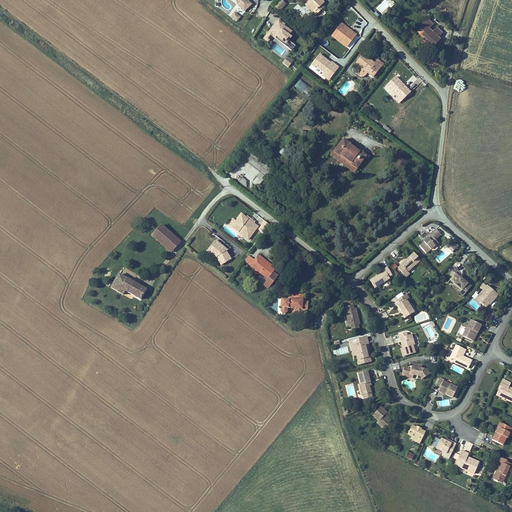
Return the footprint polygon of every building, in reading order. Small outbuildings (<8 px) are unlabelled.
[(251,4),(247,0),(243,0),(238,6),(244,12),(248,8),(251,4)] [(280,10),(285,4),(280,0),(276,6),(280,10)] [(321,0),(309,0),(310,0),(307,3),(316,11),(322,5),(324,3),(321,0)] [(316,11),(307,3),(305,5),(316,15),(324,7),(322,5),(316,11)] [(439,37),(443,33),(437,27),(433,32),(430,28),(434,24),(428,19),(420,28),(425,32),(423,35),(429,41),(426,44),(431,49),(441,39),(439,37)] [(289,35),(291,32),(284,26),(284,24),(278,20),(273,27),(276,29),(273,32),(271,30),(264,38),(265,40),(267,41),(268,41),(272,36),(275,39),(279,38),(286,44),(284,45),(292,51),(295,46),(288,41),(291,37),(289,35)] [(349,30),(341,23),(340,25),(355,37),(356,35),(349,30)] [(355,37),(340,25),(333,34),(348,46),(355,37)] [(348,46),(333,34),(332,35),(347,47),(348,46)] [(373,77),(382,65),(376,61),(374,64),(363,55),(356,63),(368,73),(373,77)] [(308,67),(312,61),(308,57),(303,63),(308,67)] [(288,68),(291,63),(292,60),(290,59),(287,63),(284,60),(282,63),(288,68)] [(312,61),(308,67),(318,74),(322,68),(312,61)] [(402,84),(395,77),(386,85),(401,101),(402,101),(411,93),(402,84)] [(305,96),(311,89),(300,79),(294,85),(305,96)] [(401,101),(386,85),(384,88),(399,103),(401,101)] [(366,156),(343,139),(331,155),(354,172),(366,156)] [(268,164),(249,149),(244,155),(243,156),(262,172),(268,164)] [(267,176),(273,168),(268,164),(262,172),(267,176)] [(257,187),(267,176),(262,172),(253,183),(257,187)] [(248,239),(258,226),(254,223),(248,219),(247,220),(245,219),(246,218),(246,217),(241,214),(236,221),(232,227),(239,232),(240,231),(244,234),(243,235),(248,239)] [(271,225),(265,220),(262,224),(262,225),(267,229),(271,225)] [(180,242),(161,225),(151,235),(171,252),(180,242)] [(437,244),(434,241),(441,235),(439,233),(436,229),(430,234),(427,237),(428,238),(424,242),(419,246),(426,253),(437,244)] [(454,240),(447,247),(452,253),(459,246),(454,240)] [(227,250),(216,241),(215,242),(226,251),(227,250)] [(231,259),(226,251),(215,242),(211,246),(214,249),(211,253),(216,257),(221,265),(231,259)] [(439,262),(447,255),(444,251),(436,258),(439,262)] [(408,272),(420,261),(414,253),(405,261),(401,264),(401,265),(398,268),(404,275),(408,272)] [(254,260),(248,255),(244,261),(250,265),(254,260)] [(271,266),(266,263),(267,261),(258,255),(254,260),(250,265),(268,279),(263,285),(268,288),(278,276),(273,272),(275,270),(271,266)] [(389,279),(389,277),(392,275),(387,267),(383,269),(384,271),(382,272),(370,280),(375,288),(389,279)] [(467,283),(464,281),(465,279),(461,275),(460,277),(455,273),(456,273),(458,270),(454,267),(449,274),(452,277),(450,280),(454,283),(453,285),(457,288),(460,291),(459,293),(463,296),(471,286),(467,283)] [(146,289),(119,274),(111,288),(123,295),(125,291),(140,299),(146,289)] [(491,303),(501,292),(497,289),(494,292),(487,286),(486,286),(483,284),(480,288),(483,290),(481,292),(482,294),(477,300),(486,307),(488,304),(490,302),(491,303)] [(414,312),(406,300),(409,298),(406,294),(397,300),(400,304),(397,305),(399,309),(400,310),(401,310),(403,313),(402,313),(405,318),(409,316),(414,312)] [(307,312),(308,301),(303,301),(303,299),(289,298),(289,300),(281,299),(280,307),(281,307),(280,311),(282,313),(285,314),(287,312),(288,308),(302,309),(302,311),(307,312)] [(356,310),(356,308),(354,309),(353,305),(346,306),(347,310),(345,311),(349,327),(351,327),(358,325),(360,324),(356,310)] [(477,333),(481,325),(471,320),(467,328),(466,327),(462,336),(472,341),(476,332),(477,333)] [(415,345),(411,334),(407,336),(406,332),(399,334),(400,340),(401,342),(402,342),(404,348),(403,348),(400,349),(403,357),(415,353),(413,345),(415,345)] [(366,350),(365,345),(368,344),(367,337),(350,341),(351,346),(353,346),(356,354),(358,355),(359,359),(357,360),(358,365),(371,362),(368,349),(366,350)] [(470,362),(471,361),(463,356),(461,356),(461,354),(463,355),(465,350),(456,346),(449,360),(467,368),(470,362)] [(402,374),(409,375),(409,374),(413,375),(418,376),(418,374),(420,375),(423,379),(430,373),(427,370),(426,369),(423,369),(421,368),(418,368),(419,364),(410,362),(409,368),(404,367),(403,371),(402,374)] [(367,371),(358,373),(361,384),(359,385),(362,395),(363,395),(371,393),(369,385),(368,383),(370,382),(369,379),(367,371)] [(457,388),(450,385),(443,381),(444,380),(440,378),(435,388),(439,390),(438,391),(452,398),(457,388)] [(511,401),(511,389),(510,390),(508,389),(509,387),(511,383),(503,379),(500,386),(502,387),(501,389),(500,389),(497,395),(500,396),(502,395),(506,397),(505,398),(511,401)] [(381,407),(372,415),(379,421),(377,423),(385,430),(389,425),(388,424),(391,420),(387,417),(386,418),(384,417),(386,416),(385,415),(387,413),(384,410),(381,407)] [(507,438),(511,428),(502,424),(497,433),(496,432),(492,440),(503,445),(506,438),(507,438)] [(407,435),(412,437),(416,439),(416,441),(420,443),(425,432),(415,427),(412,426),(407,435)] [(450,457),(456,444),(452,442),(451,444),(446,441),(441,439),(440,440),(436,439),(435,439),(433,443),(437,446),(436,449),(446,453),(445,455),(450,457)] [(474,474),(479,462),(469,458),(468,458),(467,458),(467,457),(469,454),(465,452),(461,451),(459,455),(457,460),(455,465),(474,474)] [(505,476),(511,464),(507,462),(508,461),(501,457),(500,459),(496,466),(498,467),(498,468),(499,469),(498,471),(497,470),(492,479),(497,481),(498,479),(499,480),(500,479),(502,480),(504,476),(505,476)]
